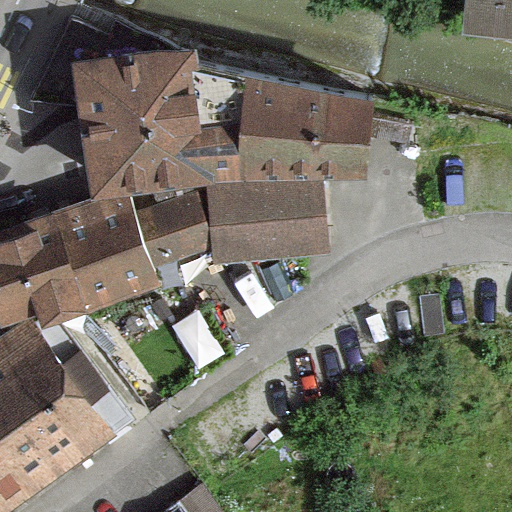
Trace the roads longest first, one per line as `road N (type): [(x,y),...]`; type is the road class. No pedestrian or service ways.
road 1 (residential): [(312,304),(38,511)]
road 2 (residential): [(312,304),(484,239),(511,243)]
